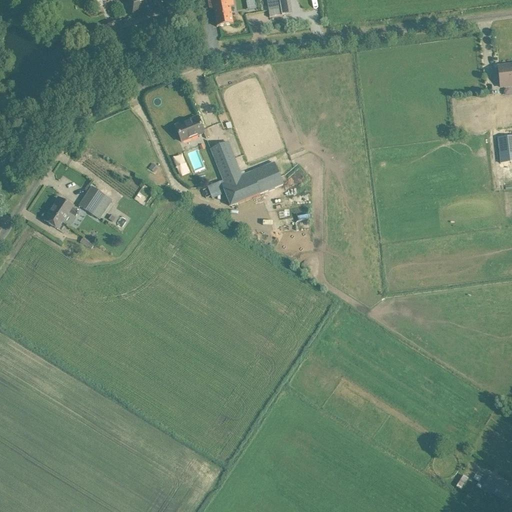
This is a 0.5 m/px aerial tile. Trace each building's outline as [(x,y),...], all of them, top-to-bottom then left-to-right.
[(160,8),(172,3),(170,0),(128,0),(135,19),(161,10),(160,8)] [(230,7),(234,6),(232,0),(208,0),(210,10),(214,10),(217,27),(233,24),(230,7)] [(292,14),(289,0),(266,0),(270,18),(292,14)] [(126,39),(119,21),(104,27),(111,44),(126,39)] [(511,86),(511,67),(499,69),(499,67),(498,67),(501,88),(511,86)] [(175,127),(182,142),(204,133),(198,118),(197,118),(198,120),(185,125),(184,123),(175,127)] [(511,162),(511,136),(497,138),(500,164),(511,162)] [(225,144),(210,150),(222,181),(227,193),(224,194),(230,208),(240,204),(284,186),(274,163),(242,175),(229,142),(226,143),(225,144)] [(180,177),(189,174),(185,154),(175,157),(180,177)] [(79,206),(100,220),(113,201),(91,187),(91,188),(87,185),(84,190),(88,193),(79,206)] [(51,210),(65,219),(68,214),(75,218),(77,214),(78,215),(79,213),(78,213),(79,212),(72,208),(61,200),(57,206),(55,205),(51,210)] [(57,230),(65,219),(51,210),(44,221),(57,230)] [(85,237),(81,242),(91,250),(95,245),(85,237)] [(476,474),(473,479),(478,482),(478,484),(482,487),(511,505),(511,503),(511,490),(497,482),(494,480),(494,481),(487,478),(486,480),(482,477),(481,477),(476,474)]
